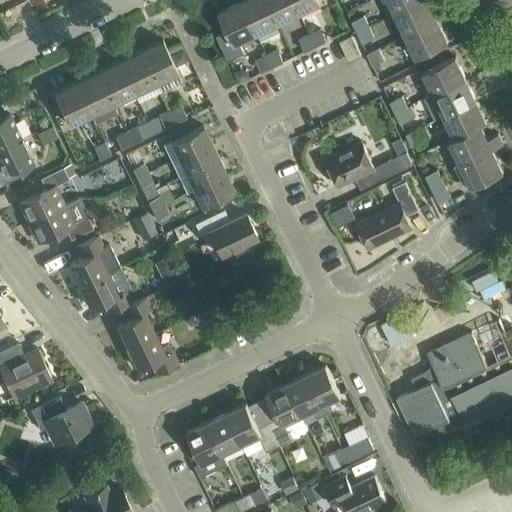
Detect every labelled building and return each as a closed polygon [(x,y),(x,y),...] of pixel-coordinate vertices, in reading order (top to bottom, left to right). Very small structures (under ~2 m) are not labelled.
[(279,23),(268,0),(243,0),(242,1),(257,34),(279,23)] [(300,13),(294,0),(268,0),(279,23),(300,13)] [(294,0),(300,13),(322,2),(321,0),(294,0)] [(389,0),(396,14),(424,0),(389,0)] [(429,0),(424,0),(396,14),(406,35),(439,20),(429,0)] [(228,30),(217,35),(229,60),(245,53),(240,42),(257,34),(242,1),(219,12),(228,30)] [(365,15),(352,21),(358,32),(370,26),(365,15)] [(449,41),(439,20),(406,35),(417,57),(449,41)] [(375,37),(370,26),(358,32),(363,43),(375,37)] [(322,28),(311,34),(317,46),(328,41),(322,28)] [(300,39),(306,51),(317,46),(311,34),(300,39)] [(352,36),(340,41),(349,61),(362,55),(352,36)] [(183,81),(178,71),(163,39),(141,50),(156,82),(161,91),(183,81)] [(182,47),(170,53),(176,64),(188,59),(182,47)] [(380,48),(368,53),(373,65),(385,59),(380,48)] [(279,49),(267,55),(273,67),(284,61),(279,49)] [(135,92),(156,82),(141,50),(119,60),(135,92)] [(256,60),(262,72),(273,67),(267,55),(256,60)] [(424,72),(434,93),(466,78),(456,56),(424,72)] [(113,103),(135,92),(119,60),(98,71),(113,103)] [(242,67),(234,70),(240,83),(252,77),(248,69),(242,67)] [(91,113),(113,103),(98,71),(76,81),(91,113)] [(434,93),(425,98),(428,105),(438,101),(444,115),(477,100),(466,78),(434,93)] [(69,124),(91,113),(76,81),(54,92),(69,124)] [(403,95),(391,101),(396,111),(408,106),(403,95)] [(455,137),(482,124),(487,121),(477,100),(444,115),(455,137)] [(181,105),(170,111),(176,122),(187,117),(186,116),(194,113),(191,106),(183,109),(181,105)] [(413,117),(408,106),(396,111),(401,123),(413,117)] [(159,116),(165,127),(176,122),(170,111),(159,116)] [(0,148),(22,138),(10,113),(0,118),(0,148)] [(461,163),(493,148),(504,143),(499,133),(489,138),(482,124),(455,137),(450,140),(461,163)] [(43,143),(58,136),(53,125),(38,132),(43,143)] [(172,161),(212,142),(204,125),(171,141),(164,144),(172,161)] [(138,126),(127,131),(132,143),(143,138),(138,126)] [(418,128),(406,133),(412,145),(424,139),(418,128)] [(116,136),(121,148),(132,143),(127,131),(116,136)] [(407,168),(407,167),(413,164),(407,152),(409,151),(402,137),(393,141),(400,156),(376,167),(363,141),(327,159),(340,186),(365,174),(371,186),(407,168)] [(34,163),(22,138),(0,148),(0,163),(4,171),(0,173),(0,178),(2,184),(22,174),(20,170),(34,163)] [(94,147),(100,159),(111,153),(105,142),(94,147)] [(212,142),(172,161),(179,177),(219,158),(212,142)] [(493,148),(461,163),(473,186),(505,171),(493,148)] [(219,158),(179,177),(187,192),(194,189),(195,189),(227,174),(219,158)] [(20,201),(30,221),(79,197),(80,197),(80,196),(64,204),(55,185),(69,178),(68,176),(76,173),(70,161),(62,165),(63,167),(41,178),(46,188),(20,201)] [(138,177),(149,172),(144,162),(133,168),(138,177)] [(433,189),(445,183),(438,169),(426,175),(433,189)] [(149,172),(138,177),(145,193),(156,188),(149,172)] [(227,174),(195,189),(203,207),(235,191),(227,174)] [(408,216),(421,210),(407,182),(394,188),(401,202),(358,223),(370,249),(414,228),(408,216)] [(445,183),(433,189),(439,203),(451,197),(445,183)] [(156,188),(145,193),(153,209),(164,204),(156,188)] [(71,239),(94,228),(88,216),(89,216),(80,197),(79,197),(30,221),(40,241),(66,228),(71,239)] [(164,204),(153,209),(158,219),(169,214),(164,204)] [(147,211),(133,218),(138,228),(152,221),(147,211)] [(222,255),(258,238),(246,212),(222,224),(217,213),(195,223),(201,234),(210,230),(222,255)] [(80,285),(120,266),(109,243),(104,246),(99,235),(77,245),(82,257),(69,263),(80,285)] [(504,279),(511,275),(511,261),(498,267),(504,279)] [(120,266),(80,285),(90,308),(104,302),(109,313),(131,303),(125,290),(130,287),(120,266)] [(173,268),(160,274),(166,285),(178,279),(173,268)] [(117,325),(128,347),(155,334),(145,313),(153,309),(146,296),(125,307),(130,319),(117,325)] [(511,322),(508,314),(500,318),(499,316),(493,315),(487,315),(482,317),(477,320),(473,324),(470,329),(471,332),(428,353),(435,367),(412,378),(417,388),(398,397),(399,398),(401,397),(418,433),(416,434),(417,435),(438,425),(442,433),(466,422),(468,425),(469,425),(468,423),(493,410),(494,413),(496,412),(495,410),(511,401),(511,322)] [(169,343),(161,346),(155,334),(128,347),(139,369),(152,363),(157,374),(179,364),(169,343)] [(0,351),(0,391),(4,400),(13,396),(13,397),(52,379),(38,349),(24,355),(19,343),(0,351)] [(328,364),(308,374),(326,413),(335,409),(331,401),(343,395),(328,364)] [(303,414),(304,414),(308,422),(318,418),(318,417),(326,413),(308,374),(288,383),(303,414)] [(280,418),(270,423),(281,445),(294,439),(286,422),(303,414),(288,383),(268,393),(280,418)] [(55,443),(92,426),(81,402),(66,409),(60,396),(31,409),(41,430),(47,427),(55,443)] [(248,403),(228,412),(243,443),(260,435),(267,452),(281,445),(270,423),(260,428),(248,403)] [(228,412),(208,422),(223,453),(243,443),(228,412)] [(208,422),(188,431),(203,462),(196,465),(201,477),(229,464),(223,453),(208,422)] [(370,436),(344,448),(349,460),(350,462),(376,449),(370,436)] [(336,452),(341,463),(342,464),(349,460),(344,448),(336,452)] [(335,449),(323,455),(330,469),(342,464),(341,463),(336,452),(335,449)] [(6,468),(3,476),(13,480),(16,472),(6,468)] [(281,481),(287,494),(299,488),(293,476),(281,481)] [(349,511),(366,511),(389,501),(377,476),(353,487),(348,476),(326,486),(335,506),(345,502),(349,511)] [(260,479),(252,483),(256,491),(264,488),(260,479)] [(318,482),(304,489),(310,502),(324,496),(318,482)] [(133,511),(121,486),(110,492),(107,485),(85,495),(89,502),(85,504),(89,511),(133,511)] [(302,489),(291,494),(297,507),(308,501),(302,489)] [(252,492),(244,496),(250,508),(257,504),(252,492)] [(244,496),(236,500),(217,510),(217,511),(238,511),(241,511),(242,511),(250,508),(244,496)]
